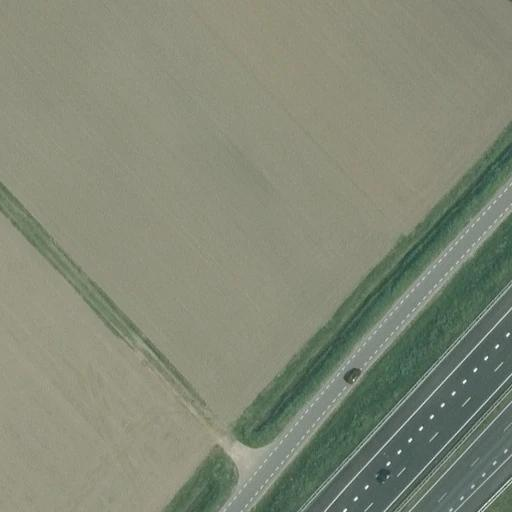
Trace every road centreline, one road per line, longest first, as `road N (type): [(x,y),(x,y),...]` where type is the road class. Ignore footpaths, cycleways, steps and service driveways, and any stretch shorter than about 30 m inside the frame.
road 1 (unclassified): [(230,511),(349,367),(511,192)]
road 2 (motorway): [(511,350),(362,511)]
road 3 (motorway): [(427,511),(511,421)]
